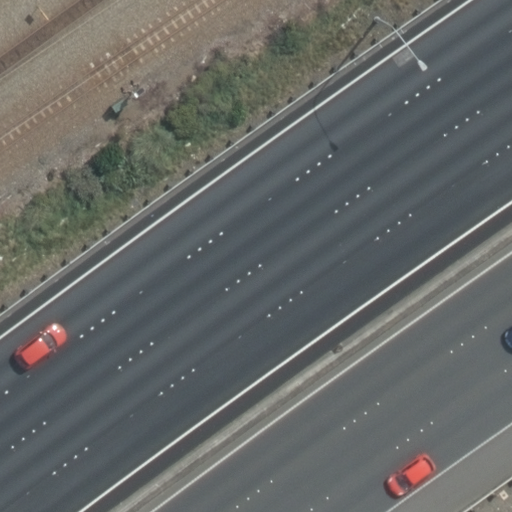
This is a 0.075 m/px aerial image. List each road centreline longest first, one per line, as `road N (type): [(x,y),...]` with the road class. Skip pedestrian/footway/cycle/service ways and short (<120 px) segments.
road 1 (motorway): [(15,511),(511,147)]
road 2 (motorway): [(511,306),(238,511)]
